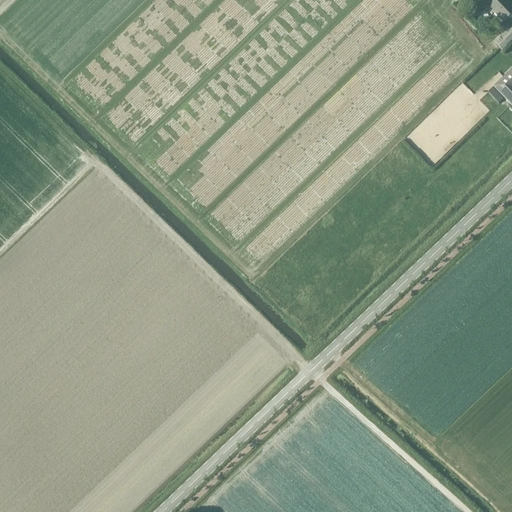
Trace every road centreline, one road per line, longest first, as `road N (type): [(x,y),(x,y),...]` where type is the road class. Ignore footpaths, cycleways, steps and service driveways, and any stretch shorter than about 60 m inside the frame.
road 1 (track): [(0,67),(309,372),(466,511)]
road 2 (tertiary): [(163,511),(511,180)]
